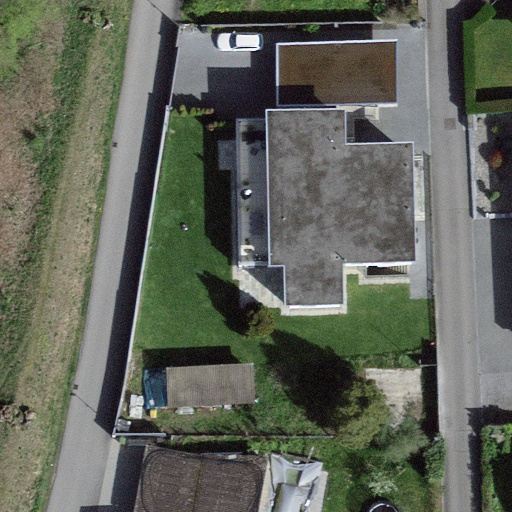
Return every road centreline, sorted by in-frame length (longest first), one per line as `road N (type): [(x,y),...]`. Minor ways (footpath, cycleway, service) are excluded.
road 1 (residential): [(52,511),(129,0)]
road 2 (residential): [(440,0),(460,511)]
